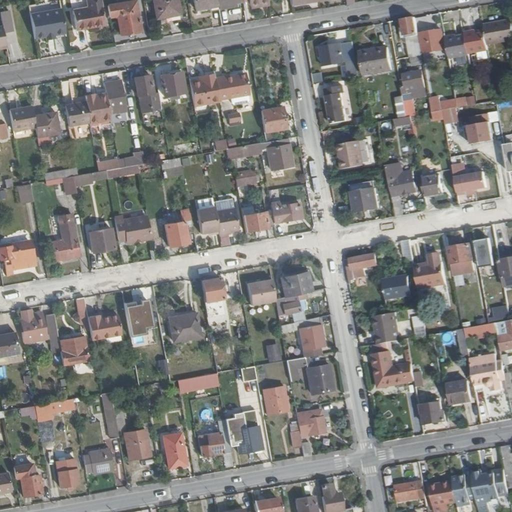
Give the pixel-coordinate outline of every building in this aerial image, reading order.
[(177,14),(174,0),(149,0),(153,19),(164,18),(164,16),(177,14)] [(215,0),(191,0),(194,10),(216,6),(215,0)] [(140,32),(134,3),(106,8),(108,19),(116,18),(119,36),(140,32)] [(103,26),(100,7),(71,11),(74,32),(103,26)] [(64,34),(59,9),(29,15),(33,40),(45,38),(45,40),(54,39),(53,36),(64,34)] [(11,32),(8,11),(0,12),(0,18),(1,27),(3,34),(11,32)] [(420,44),(415,18),(401,20),(402,25),(400,26),(404,46),(420,44)] [(511,38),(511,28),(510,20),(483,25),(484,30),(487,44),(511,38)] [(444,50),(441,30),(421,33),(423,45),(421,46),(422,54),(444,50)] [(487,44),(484,30),(467,33),(467,35),(465,35),(469,56),(471,55),(471,54),(488,51),(487,44)] [(469,56),(465,35),(446,39),(449,59),(469,56)] [(355,59),(352,42),(320,48),(323,66),(344,63),(344,60),(355,59)] [(391,70),(387,48),(360,53),(364,75),(391,70)] [(413,66),(424,63),(422,55),(411,57),(413,66)] [(437,79),(435,67),(425,69),(426,73),(427,81),(437,79)] [(184,93),(180,72),(160,76),(163,97),(184,93)] [(427,81),(426,73),(404,77),(406,92),(428,88),(427,81)] [(214,79),(213,74),(187,79),(193,110),(219,106),(219,104),(214,79)] [(250,98),(246,78),(237,79),(236,75),(214,79),(219,104),(250,98)] [(152,92),(149,76),(134,79),(137,95),(138,95),(141,111),(151,110),(150,103),(159,102),(157,92),(152,92)] [(125,108),(120,80),(103,83),(105,95),(108,111),(125,108)] [(346,121),(341,94),(344,94),(343,86),(325,89),(331,124),(346,121)] [(108,111),(105,95),(93,98),(92,95),(84,96),(85,102),(88,123),(89,128),(110,125),(108,111)] [(443,110),(441,98),(430,99),(433,112),(442,110),(443,110)] [(469,106),(468,99),(457,101),(458,108),(462,107),(469,106)] [(88,123),(85,102),(64,106),(68,127),(88,123)] [(449,115),(463,113),(462,107),(458,108),(443,110),(442,110),(448,145),(454,144),(449,115)] [(32,116),(31,108),(9,111),(13,132),(34,129),(32,116)] [(285,129),(282,108),(259,112),(263,133),(285,129)] [(378,122),(376,109),(365,110),(367,124),(378,122)] [(227,114),(230,125),(242,122),(239,110),(227,114)] [(58,133),(54,112),(32,116),(34,129),(37,146),(49,144),(48,135),(58,133)] [(493,140),(490,121),(488,121),(487,114),(471,116),(472,124),(469,125),(472,144),(493,140)] [(511,134),(511,132),(501,134),(508,173),(511,172),(511,134)] [(215,141),(217,149),(236,146),(234,138),(215,141)] [(291,166),(287,139),(259,144),(260,150),(266,149),(269,170),(291,166)] [(364,165),(360,140),(339,143),(345,168),(364,165)] [(260,150),(259,144),(223,150),(225,161),(261,155),(260,150)] [(144,164),(142,152),(133,154),(134,159),(123,160),(125,168),(144,164)] [(164,159),(163,153),(151,155),(152,161),(164,159)] [(180,167),(179,158),(159,162),(161,170),(180,167)] [(118,169),(116,161),(106,162),(108,171),(118,169)] [(416,192),(412,171),(402,172),(401,163),(387,166),(392,194),(396,194),(396,196),(416,192)] [(486,188),(484,172),(465,175),(463,165),(452,167),(457,193),(466,192),(466,196),(472,195),(472,191),(486,188)] [(235,172),(238,187),(258,183),(255,168),(235,172)] [(121,175),(120,169),(118,169),(108,171),(104,172),(105,177),(121,175)] [(76,177),(75,170),(43,176),(44,183),(62,179),(72,177),(76,177)] [(91,184),(89,174),(76,177),(72,177),(74,186),(91,184)] [(443,192),(440,176),(422,179),(425,196),(443,192)] [(74,186),(72,177),(62,179),(65,195),(75,193),(74,186)] [(32,203),(29,185),(19,187),(22,204),(32,203)] [(379,208),(375,188),(350,193),(354,213),(379,208)] [(402,216),(400,201),(393,202),(396,218),(402,216)] [(300,219),(298,205),(277,208),(277,205),(270,207),(271,212),(273,224),(286,222),(287,225),(292,224),(292,220),(300,219)] [(238,230),(234,208),(213,212),(212,206),(192,210),(197,234),(209,231),(210,235),(217,234),(217,236),(226,235),(226,232),(238,230)] [(267,228),(264,213),(260,213),(259,210),(254,211),(255,214),(247,216),(246,213),(243,213),(246,232),(267,228)] [(273,224),(271,212),(264,213),(267,228),(273,226),(273,224)] [(78,258),(71,214),(56,217),(61,242),(50,244),(52,262),(78,258)] [(149,237),(145,214),(121,219),(120,216),(113,217),(117,240),(124,239),(125,242),(134,240),(133,236),(139,235),(140,239),(149,237)] [(187,244),(183,222),(163,226),(166,247),(187,244)] [(113,249),(110,230),(88,234),(92,253),(113,249)] [(480,265),(496,264),(493,237),(477,239),(480,265)] [(410,255),(407,241),(399,242),(401,256),(410,255)] [(28,262),(27,254),(32,254),(30,244),(13,247),(12,246),(0,248),(0,259),(2,259),(5,277),(13,276),(12,269),(18,268),(17,264),(28,262)] [(473,272),(468,245),(447,249),(450,265),(459,263),(461,273),(473,272)] [(377,263),(375,253),(344,258),(348,281),(355,280),(354,275),(364,273),(363,265),(377,263)] [(442,279),(439,256),(427,258),(428,266),(412,268),(415,283),(442,279)] [(511,276),(511,258),(498,261),(501,278),(511,276)] [(241,296),(236,271),(228,273),(233,298),(241,296)] [(308,291),(304,271),(278,276),(281,296),(306,291),(308,291)] [(222,298),(218,278),(211,280),(210,276),(199,278),(206,316),(222,313),(219,298),(222,298)] [(274,297),(270,277),(245,281),(249,302),(274,298),(274,297)] [(409,295),(406,277),(382,281),(385,299),(409,295)] [(305,309),(303,298),(307,297),(306,291),(281,296),(274,297),(274,298),(276,308),(281,306),(286,323),(303,320),(302,309),(305,309)] [(126,302),(132,335),(148,332),(147,326),(155,324),(150,297),(126,302)] [(87,318),(83,299),(75,300),(78,314),(79,314),(82,332),(89,331),(87,318)] [(47,344),(40,311),(31,313),(30,310),(20,312),(25,336),(22,337),(24,349),(47,344)] [(499,323),(497,312),(486,313),(488,325),(496,323),(499,323)] [(400,341),(395,313),(388,315),(393,342),(400,341)] [(59,348),(53,314),(45,316),(50,343),(53,343),(54,349),(59,348)] [(201,338),(196,314),(168,319),(173,343),(201,338)] [(121,336),(117,316),(103,318),(103,315),(87,318),(89,331),(91,342),(121,336)] [(393,342),(388,315),(373,317),(375,331),(378,331),(378,336),(376,337),(378,345),(393,342)] [(323,346),(317,317),(303,320),(286,323),(279,324),(280,330),(297,327),(303,358),(304,357),(319,355),(318,347),(323,346)] [(511,348),(511,320),(499,323),(496,323),(501,350),(511,348)] [(425,336),(424,328),(415,330),(416,338),(425,336)] [(470,355),(465,329),(455,331),(459,357),(470,355)] [(0,355),(19,353),(16,333),(0,335),(0,355)] [(89,362),(84,338),(61,342),(63,353),(61,353),(63,367),(89,362)] [(265,346),(269,362),(282,359),(278,343),(265,346)] [(410,348),(405,350),(408,361),(414,359),(410,348)] [(406,383),(403,366),(392,368),(389,352),(371,354),(377,384),(381,384),(382,388),(406,383)] [(510,365),(508,354),(502,355),(504,366),(510,365)] [(305,365),(304,357),(303,358),(285,361),(287,368),(305,365)] [(161,373),(168,372),(166,359),(159,360),(161,373)] [(503,392),(498,363),(472,368),(476,387),(487,385),(488,387),(489,388),(492,388),(493,393),(503,392)] [(333,390),(329,365),(306,368),(310,394),(333,390)] [(425,385),(422,370),(414,372),(417,386),(425,385)] [(212,383),(211,380),(217,378),(216,373),(176,380),(178,390),(212,383)] [(472,401),(469,380),(448,384),(452,403),(462,401),(462,403),(472,401)] [(290,411),(285,386),(264,389),(269,415),(290,411)] [(421,407),(419,398),(411,399),(414,414),(422,413),(421,407)] [(49,412),(75,408),(73,399),(35,406),(36,414),(38,422),(50,420),(49,412)] [(446,420),(444,410),(442,410),(441,401),(437,401),(437,404),(421,407),(422,413),(424,424),(446,420)] [(114,416),(112,402),(105,404),(111,439),(118,438),(114,416)] [(36,414),(35,406),(20,409),(22,417),(36,414)] [(151,459),(146,433),(126,436),(122,415),(114,416),(118,438),(125,437),(129,463),(151,459)] [(263,448),(259,424),(245,426),(243,415),(225,418),(229,443),(238,442),(240,452),(263,448)] [(324,432),(322,416),(296,421),(298,431),(299,437),(324,432)] [(225,418),(217,419),(219,431),(198,435),(202,456),(231,450),(229,443),(225,418)] [(299,437),(298,431),(290,432),(293,447),(301,446),(301,443),(299,437)] [(186,465),(180,432),(162,436),(168,468),(186,465)] [(311,456),(309,442),(301,443),(301,446),(303,457),(311,456)] [(511,469),(511,466),(508,445),(501,446),(505,470),(511,469)] [(115,471),(111,451),(89,454),(90,457),(84,458),(86,473),(92,472),(93,475),(115,471)] [(79,484),(76,469),(74,470),(72,461),(57,464),(61,488),(79,484)] [(484,511),(478,470),(472,471),(472,476),(476,497),(478,511),(484,511)] [(509,504),(504,473),(495,474),(495,471),(487,472),(488,474),(482,475),(481,470),(478,470),(484,511),(485,511),(488,511),(487,500),(498,498),(498,495),(504,494),(506,505),(509,504)] [(0,494),(10,493),(7,474),(0,475),(0,494)] [(42,492),(38,474),(20,478),(23,495),(42,492)] [(476,497),(472,476),(452,479),(452,480),(456,501),(457,505),(470,503),(469,498),(476,497)] [(456,501),(452,480),(430,484),(433,505),(456,501)] [(425,497),(422,482),(395,487),(398,501),(425,497)] [(341,510),(337,494),(333,495),(331,484),(322,486),(324,497),(320,497),(322,511),(333,511),(334,511),(351,511),(351,508),(341,510)] [(314,511),(311,497),(294,501),(295,511),(314,511)] [(282,511),(281,505),(277,506),(276,500),(253,505),(254,510),(253,511),(282,511)]
